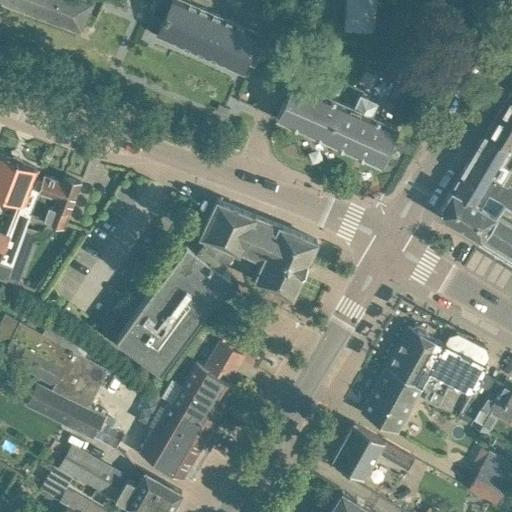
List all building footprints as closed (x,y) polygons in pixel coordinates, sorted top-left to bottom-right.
[(27,0),(81,20),(88,0),(27,0)] [(156,0),(151,13),(163,18),(156,33),(241,70),(245,61),(255,65),(256,66),(264,48),(253,43),(258,32),(186,0),(156,0)] [(294,79),(277,117),(380,164),(397,125),(371,113),(377,101),(360,93),(354,106),(294,79)] [(511,144),(511,87),(487,130),(511,144)] [(511,144),(487,130),(462,170),(477,179),(483,170),(490,175),(493,171),(502,176),(508,166),(510,168),(511,164),(511,144)] [(0,193),(2,194),(16,157),(14,158),(0,152),(0,193)] [(0,259),(12,264),(20,241),(31,212),(30,212),(41,181),(32,178),(36,166),(17,159),(16,157),(2,194),(20,201),(8,233),(0,229),(0,259)] [(493,171),(490,175),(483,170),(477,179),(462,170),(440,206),(442,214),(455,222),(470,198),(479,203),(494,178),(501,182),(504,178),(502,176),(493,171)] [(41,181),(30,212),(31,212),(64,224),(69,210),(80,180),(64,174),(62,179),(44,173),(41,181)] [(470,198),(455,222),(480,237),(479,237),(480,238),(496,212),(496,213),(502,204),(511,209),(511,188),(501,182),(494,178),(479,203),(470,198)] [(292,294),(317,238),(217,197),(200,233),(204,235),(235,249),(239,250),(240,248),(263,259),(254,277),(292,294)] [(511,209),(502,204),(496,213),(496,212),(480,238),(481,239),(481,240),(511,258),(511,209)] [(231,255),(235,249),(204,235),(194,247),(186,241),(115,336),(160,369),(230,274),(222,267),(226,261),(227,262),(228,262),(229,262),(231,261),(231,260),(232,260),(232,258),(232,257),(232,256),(231,255)] [(34,246),(20,241),(12,264),(8,275),(21,280),(34,246)] [(12,264),(0,259),(0,276),(6,279),(8,275),(12,264)] [(37,379),(36,381),(102,421),(106,413),(89,404),(108,366),(73,348),(73,347),(5,311),(0,321),(0,354),(53,384),(52,387),(37,379)] [(408,323),(386,363),(422,383),(421,385),(428,389),(424,396),(448,409),(462,384),(466,387),(473,385),(457,412),(469,420),(494,377),(481,371),(486,362),(484,361),(487,354),(485,346),(457,332),(449,335),(446,342),(408,323)] [(235,383),(234,382),(226,377),(230,371),(231,371),(242,352),(221,340),(205,365),(196,360),(171,401),(211,424),(235,383)] [(422,383),(386,363),(361,407),(397,428),(417,393),(424,396),(428,389),(421,385),(422,383)] [(95,435),(102,421),(36,381),(26,400),(95,435)] [(511,385),(511,387),(502,382),(488,406),(481,402),(470,421),(480,427),(491,408),(509,418),(511,414),(511,413),(511,385)] [(139,448),(182,473),(202,439),(207,442),(215,428),(211,425),(211,424),(171,401),(158,394),(154,400),(164,406),(139,448)] [(121,430),(102,421),(95,435),(113,445),(121,430)] [(414,455),(354,421),(332,459),(364,477),(378,451),(407,467),(414,455)] [(143,511),(168,511),(172,506),(132,484),(122,478),(126,472),(70,441),(58,463),(143,511)] [(496,502),(511,473),(511,460),(489,448),(468,486),(496,502)] [(132,484),(172,506),(182,489),(142,467),(132,484)] [(58,495),(65,500),(85,511),(112,511),(113,511),(65,484),(58,495)] [(373,511),(375,510),(342,489),(327,511),(373,511)] [(85,511),(71,503),(65,500),(58,511),(85,511)]
